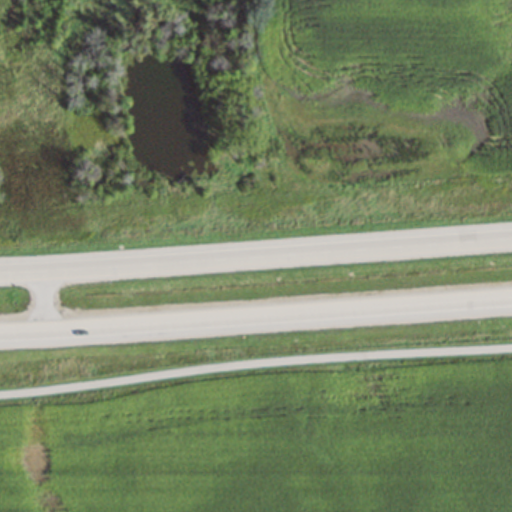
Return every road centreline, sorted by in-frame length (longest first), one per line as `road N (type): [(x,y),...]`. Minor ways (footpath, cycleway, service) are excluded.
road 1 (trunk): [(0,331),(511,296)]
road 2 (trunk): [(511,238),(0,272)]
